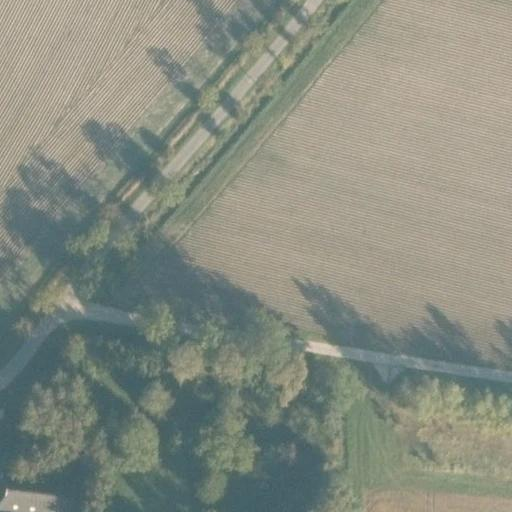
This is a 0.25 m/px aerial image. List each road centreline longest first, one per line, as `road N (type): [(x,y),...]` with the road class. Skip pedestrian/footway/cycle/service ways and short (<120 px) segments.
road 1 (unclassified): [(0,382),(314,0)]
road 2 (track): [(62,305),(511,377)]
